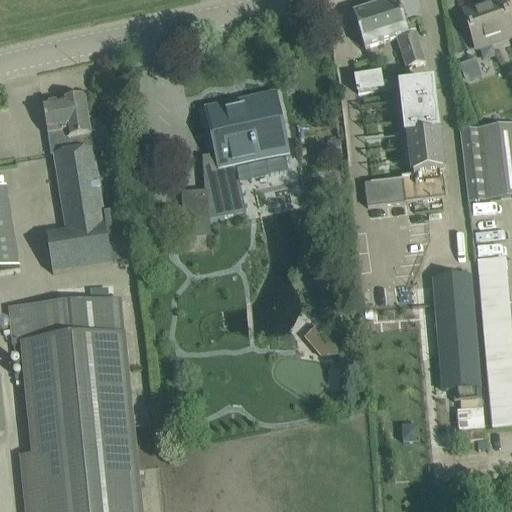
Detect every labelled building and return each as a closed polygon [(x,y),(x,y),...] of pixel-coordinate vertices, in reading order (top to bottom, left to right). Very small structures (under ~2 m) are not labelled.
[(511,31),(502,1),(464,14),(476,50),(511,38),(511,31)] [(426,65),(416,34),(408,37),(397,2),(353,16),(365,51),(396,41),(406,72),(426,65)] [(464,52),(453,56),(455,64),(467,60),(464,52)] [(381,77),(356,81),(358,97),(360,97),(384,93),(383,91),(381,77)] [(371,185),(365,186),(365,187),(368,210),(372,210),(384,208),(422,204),(443,202),(447,201),(445,183),(444,177),(440,147),(439,137),(434,90),(403,93),(408,141),(413,178),(398,179),(399,182),(371,185)] [(47,237),(50,257),(53,278),(115,267),(139,262),(130,211),(106,216),(86,100),(43,107),(52,159),(54,158),(66,234),(47,237)] [(247,215),(236,168),(286,157),(275,104),(235,113),(233,107),(209,113),(219,157),(203,160),(206,195),(208,223),(247,215)] [(511,199),(511,127),(480,132),(488,202),(499,201),(511,199)] [(488,202),(480,132),(460,134),(468,204),(488,202)] [(0,270),(19,268),(6,189),(0,189),(0,270)] [(208,223),(206,195),(184,197),(187,241),(210,240),(208,223)] [(472,282),(433,286),(442,394),(482,391),(472,282)] [(21,309),(10,310),(15,360),(26,359),(36,453),(24,454),(29,511),(138,511),(131,447),(116,302),(21,309)]
